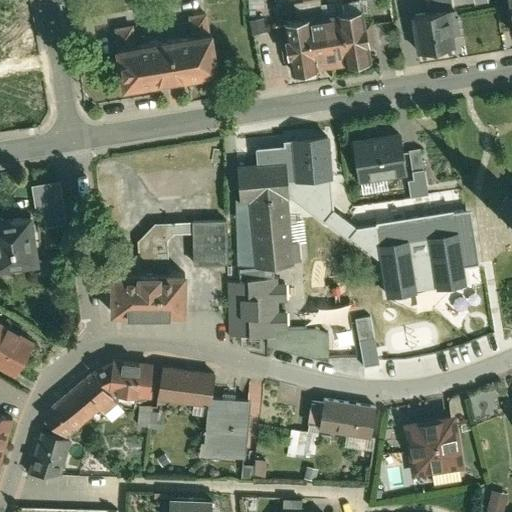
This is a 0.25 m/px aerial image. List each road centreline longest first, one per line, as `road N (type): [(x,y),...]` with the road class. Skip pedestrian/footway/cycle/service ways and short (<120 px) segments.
road 1 (residential): [(7,497),(32,413),(72,362),(92,350),(218,363),(379,399),(432,393),(511,365)]
road 2 (residential): [(69,136),(511,67)]
road 3 (residential): [(69,136),(47,0)]
